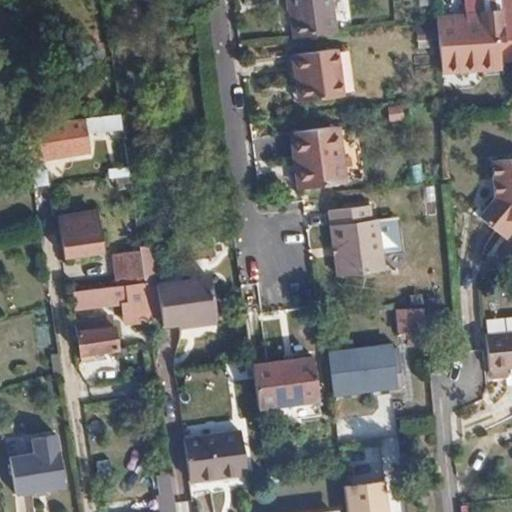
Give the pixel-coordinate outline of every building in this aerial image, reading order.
[(290,0),(296,39),(338,34),(333,0),(290,0)] [(511,38),(511,24),(475,27),(476,21),(435,24),(437,46),(511,38)] [(301,78),(304,101),(343,98),(338,52),(292,57),(295,78),(301,78)] [(298,102),(304,101),(301,78),(295,78),(298,102)] [(117,114),(83,118),(83,131),(119,127),(117,114)] [(75,128),(26,133),(30,159),(73,154),(72,149),(77,147),(75,128)] [(302,159),(305,192),(344,187),(337,128),(293,133),(296,159),(302,159)] [(299,192),(305,192),(302,159),(296,159),(299,192)] [(511,160),(492,162),(495,198),(479,218),(507,241),(511,235),(511,160)] [(30,187),(45,185),(42,167),(28,169),(30,187)] [(369,226),(367,209),(329,213),(336,280),(381,276),(375,225),(369,226)] [(90,222),(89,217),(60,221),(65,254),(102,248),(97,222),(90,222)] [(382,267),(402,266),(401,251),(381,253),(382,267)] [(138,266),(136,252),(113,256),(114,268),(138,266)] [(207,279),(152,285),(158,327),(212,320),(207,279)] [(73,303),(142,297),(140,282),(71,289),(73,303)] [(425,343),(422,310),(397,312),(398,332),(408,332),(409,345),(425,343)] [(104,320),(103,315),(75,320),(80,352),(118,348),(114,319),(104,320)] [(511,331),(482,332),(482,376),(511,375),(511,331)] [(401,370),(397,346),(347,353),(351,390),(395,383),(393,371),(401,370)] [(251,363),(257,409),(317,401),(312,357),(251,363)] [(381,415),(334,420),(337,440),(383,434),(381,415)] [(181,439),(187,480),(192,480),(210,478),(211,493),(235,490),(234,483),(247,481),(239,430),(181,439)] [(67,487),(58,436),(33,441),(35,455),(11,460),(18,496),(67,487)] [(173,511),(172,504),(167,472),(160,473),(163,493),(160,495),(162,511),(173,511)] [(210,478),(192,480),(195,495),(211,493),(210,478)] [(388,511),(385,482),(345,487),(348,511),(388,511)]
